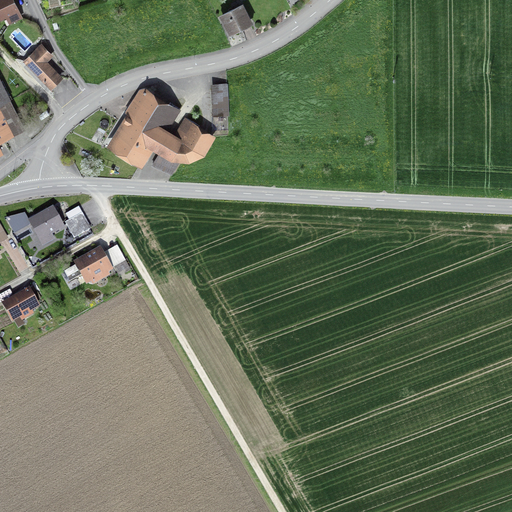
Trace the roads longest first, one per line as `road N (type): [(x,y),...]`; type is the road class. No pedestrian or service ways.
road 1 (tertiary): [(39,187),(511,206)]
road 2 (tertiary): [(39,187),(51,141),(85,106),(146,77),(253,51),(329,0)]
road 3 (track): [(281,511),(113,229)]
